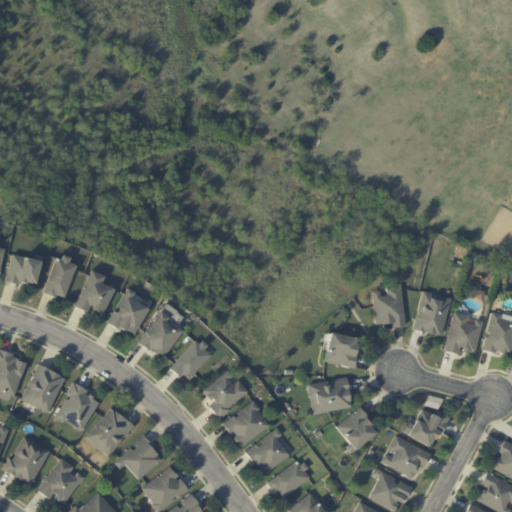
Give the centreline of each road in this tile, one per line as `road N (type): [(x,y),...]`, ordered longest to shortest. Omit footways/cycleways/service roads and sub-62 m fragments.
road 1 (residential): [(240,511),(147,396),(62,341),(0,319)]
road 2 (residential): [(431,511),(495,401)]
